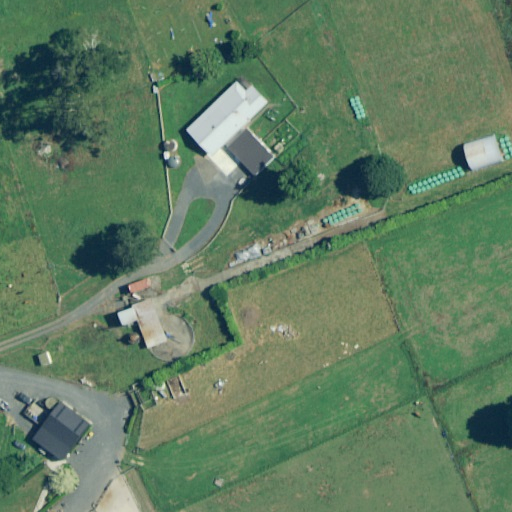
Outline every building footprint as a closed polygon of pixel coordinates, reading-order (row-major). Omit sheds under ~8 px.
[(249,93),(240,83),(190,131),(214,156),(270,103),(255,87),(249,93)] [(263,144),(249,129),(230,148),(243,162),(263,144)] [(504,160),(496,135),(466,144),(474,169),(504,160)] [(170,341),(154,301),(122,314),(127,326),(140,321),(152,349),(170,341)] [(56,363),(51,351),(37,356),(42,368),(56,363)] [(91,425),(64,404),(37,440),(64,461),(91,425)]
